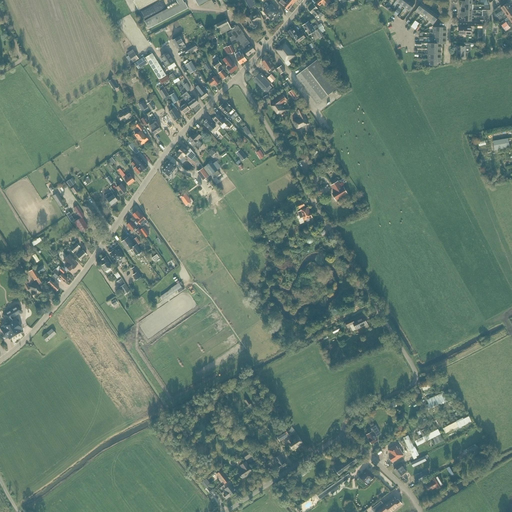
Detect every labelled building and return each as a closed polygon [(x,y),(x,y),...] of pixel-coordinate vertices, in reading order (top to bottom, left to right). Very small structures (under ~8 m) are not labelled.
[(133,0),(138,10),(156,0),(133,0)] [(149,29),(186,9),(188,8),(185,2),(184,3),(182,0),(176,0),(178,3),(144,21),(145,23),(149,29)] [(255,5),(252,0),(244,0),(249,8),(255,5)] [(271,4),(270,2),(268,0),(264,0),(269,5),(263,11),(271,19),(279,12),(271,4)] [(280,2),(279,2),(283,5),(288,10),(291,6),(283,0),(281,0),(280,2)] [(404,8),(410,0),(403,0),(400,5),(398,7),(400,9),(402,6),(404,8)] [(410,0),(404,8),(402,11),(404,12),(406,9),(409,11),(415,3),(412,1),(412,0),(411,0),(410,0)] [(331,12),(338,9),(335,2),(330,5),(328,6),(331,12)] [(501,15),(511,8),(509,4),(508,5),(507,3),(506,3),(505,2),(499,6),(501,7),(503,10),(499,13),(498,12),(494,15),(495,17),(496,19),(498,17),(501,15)] [(420,14),(428,4),(426,3),(424,5),(421,3),(415,11),(416,13),(417,12),(420,14)] [(314,4),(308,9),(312,14),(315,17),(319,15),(321,17),(323,15),(321,13),(318,9),(314,4)] [(424,18),(430,10),(427,8),(429,5),(428,4),(420,14),(423,16),(422,17),(424,18)] [(508,17),(511,14),(511,8),(501,15),(502,17),(506,14),(508,17)] [(429,21),(436,10),(434,9),(432,12),(430,10),(424,18),(425,19),(426,19),(429,21)] [(438,22),(436,20),(439,17),(436,15),(438,12),(436,10),(429,21),(432,23),(431,24),(433,25),(438,22)] [(256,22),(260,19),(257,14),(253,16),(252,14),(245,18),(250,28),(252,27),(252,28),(253,29),(254,29),(255,29),(255,28),(256,28),(256,27),(257,26),(256,26),(256,25),(257,24),(256,22)] [(221,34),(231,29),(226,19),(216,24),(221,34)] [(321,38),(323,36),(315,25),(313,26),(312,27),(308,22),(302,25),(309,35),(316,30),(321,38)] [(443,27),(438,27),(438,22),(433,25),(433,29),(433,32),(443,33),(446,33),(446,31),(443,31),(443,27)] [(318,25),(317,26),(321,33),(325,31),(323,28),(324,28),(321,23),(318,25)] [(474,28),(474,25),(468,24),(468,27),(459,27),(459,28),(458,28),(458,30),(459,30),(459,31),(459,34),(460,34),(460,35),(460,36),(462,36),(463,35),(463,34),(471,35),(471,28),(474,28)] [(255,51),(243,35),(244,34),(237,26),(236,26),(235,25),(231,28),(232,30),(227,34),(229,37),(232,44),(236,42),(239,41),(241,44),(245,49),(243,50),(243,51),(244,51),(248,56),(255,51)] [(299,42),(305,38),(302,33),(298,36),(292,28),(288,31),(292,38),(294,36),(299,42)] [(180,36),(172,40),(177,48),(178,48),(179,50),(186,47),(180,36)] [(288,61),(295,56),(285,42),(275,50),(285,62),(288,60),(288,61)] [(471,43),(462,43),(462,46),(456,46),(456,57),(465,58),(465,46),(470,46),(473,46),(473,43),(471,43)] [(195,44),(186,48),(189,53),(197,48),(195,44)] [(134,52),(129,56),(133,62),(138,59),(134,52)] [(167,67),(174,62),(168,52),(161,56),(167,67)] [(152,54),(145,58),(160,80),(166,76),(152,54)] [(240,64),(246,60),(243,54),(236,58),(240,64)] [(143,57),(135,63),(139,68),(147,62),(143,57)] [(215,63),(213,65),(215,69),(221,64),(218,61),(220,59),(218,57),(213,60),(215,63)] [(234,63),(233,64),(231,62),(227,57),(224,60),(229,67),(227,68),(231,73),(238,68),(234,63)] [(271,72),(274,70),(268,58),(263,61),(261,62),(266,71),(270,69),(271,72)] [(317,104),(338,87),(317,60),(296,76),(317,104)] [(192,62),(186,65),(191,73),(196,70),(192,62)] [(281,74),(285,71),(281,65),(277,68),(281,74)] [(223,79),(228,76),(221,67),(219,69),(221,71),(219,73),(223,79)] [(216,85),(220,82),(213,72),(210,74),(213,78),(208,81),(212,86),(214,84),(216,85)] [(265,89),(269,85),(259,74),(254,79),(259,85),(260,84),(265,89)] [(167,76),(160,80),(163,84),(168,80),(168,79),(169,78),(167,76)] [(113,78),(109,81),(114,90),(119,87),(113,78)] [(164,98),(168,95),(160,83),(159,84),(162,89),(159,91),(164,98)] [(199,84),(194,88),(200,95),(199,95),(202,100),(208,95),(205,91),(199,84)] [(299,97),(293,89),(290,91),(296,99),(299,97)] [(192,108),(199,103),(195,98),(193,100),(187,92),(182,96),(192,108)] [(174,103),(179,100),(174,93),(170,95),(174,103)] [(270,104),(278,115),(285,110),(284,108),(284,107),(283,106),(283,107),(281,104),(287,100),(283,95),(270,104)] [(184,113),(190,109),(183,99),(179,101),(182,106),(180,108),(184,113)] [(172,109),(169,111),(175,121),(181,117),(177,111),(178,110),(175,106),(173,103),(169,105),(172,109)] [(236,112),(232,107),(227,103),(224,105),(223,104),(219,108),(225,114),(226,113),(229,116),(230,117),(233,115),(236,112)] [(293,121),(297,129),(308,123),(301,108),(296,111),(299,118),(293,121)] [(128,111),(118,117),(120,120),(125,117),(126,118),(131,115),(128,111)] [(172,122),(166,113),(159,117),(166,127),(167,126),(168,126),(171,124),(171,123),(172,122)] [(218,114),(213,119),(216,122),(220,126),(223,129),(227,125),(229,128),(233,124),(230,122),(225,117),(223,119),(218,114)] [(209,119),(204,124),(211,131),(213,133),(217,129),(220,126),(216,122),(214,124),(209,119)] [(157,121),(149,126),(155,134),(161,130),(159,126),(160,125),(157,121)] [(139,123),(138,122),(135,124),(136,125),(140,131),(135,135),(142,144),(149,140),(141,130),(144,128),(139,123)] [(200,147),(203,145),(199,142),(197,140),(201,136),(197,132),(193,136),(192,135),(188,139),(195,146),(197,144),(200,147)] [(494,150),(509,147),(508,138),(493,141),(493,142),(494,150)] [(190,149),(188,152),(182,147),(180,149),(178,151),(179,151),(178,152),(179,152),(176,155),(181,159),(183,156),(184,157),(186,155),(191,160),(195,155),(190,149)] [(212,156),(217,151),(214,148),(208,153),(212,156)] [(260,150),(256,152),(260,159),(264,156),(260,150)] [(137,154),(133,158),(143,170),(144,169),(145,169),(147,167),(147,166),(148,165),(137,154)] [(143,170),(137,164),(134,161),(131,163),(134,166),(135,167),(133,168),(138,174),(143,170)] [(211,161),(203,168),(210,176),(211,175),(214,178),(220,174),(218,170),(211,161)] [(177,167),(176,166),(175,165),(174,164),(171,162),(170,162),(163,171),(163,172),(163,171),(169,176),(176,167),(177,167)] [(203,168),(197,172),(203,181),(209,176),(203,168)] [(129,185),(135,180),(131,175),(128,178),(126,175),(123,178),(125,180),(129,185)] [(71,178),(66,182),(70,187),(75,184),(71,178)] [(122,194),(126,191),(121,184),(119,181),(116,184),(118,186),(117,187),(122,194)] [(332,194),(336,200),(346,194),(342,188),(338,181),(331,185),(335,192),(332,194)] [(112,205),(118,200),(111,192),(108,194),(107,193),(104,196),(105,197),(107,200),(108,199),(112,205)] [(57,193),(53,196),(59,207),(64,204),(57,193)] [(184,194),(180,197),(185,204),(189,201),(184,194)] [(299,199),(292,202),(293,205),(296,204),(298,209),(300,208),(300,210),(300,211),(298,212),(300,218),(302,217),(304,221),(312,217),(308,207),(305,208),(304,206),(305,206),(303,202),(303,201),(301,202),(299,199)] [(96,212),(96,211),(92,205),(91,206),(88,202),(82,206),(90,217),(96,212)] [(84,216),(77,206),(73,208),(80,218),(74,222),(77,227),(78,226),(81,231),(88,227),(81,218),(84,216)] [(143,216),(142,216),(137,210),(133,214),(136,219),(142,227),(145,224),(148,221),(143,216)] [(137,225),(136,226),(131,221),(127,225),(132,231),(134,229),(139,235),(142,233),(138,228),(139,228),(137,225)] [(146,237),(149,235),(144,227),(140,230),(146,237)] [(141,251),(139,248),(137,244),(134,246),(128,237),(122,242),(128,251),(132,248),(137,255),(141,251)] [(86,255),(81,248),(77,244),(70,249),(74,254),(75,254),(76,255),(76,256),(80,260),(86,255)] [(113,250),(109,253),(116,262),(124,257),(119,249),(117,251),(116,250),(114,251),(113,250)] [(75,265),(71,260),(73,259),(69,254),(63,259),(67,263),(65,265),(69,270),(75,265)] [(106,257),(102,259),(104,264),(101,266),(105,272),(110,268),(111,270),(114,269),(106,257)] [(39,273),(45,269),(43,265),(36,269),(39,273)] [(39,284),(43,281),(34,267),(28,271),(34,280),(36,279),(39,284)] [(67,279),(62,274),(65,271),(61,268),(58,271),(55,269),(52,272),(54,274),(52,276),(56,279),(58,277),(64,282),(67,279)] [(30,289),(27,284),(26,283),(28,282),(24,276),(23,277),(22,276),(19,278),(26,291),(30,289)] [(49,280),(47,283),(56,291),(59,288),(53,282),(56,280),(52,277),(50,279),(49,280)] [(117,286),(122,283),(119,278),(114,280),(117,286)] [(34,297),(41,293),(35,283),(29,287),(32,291),(31,292),(34,297)] [(163,300),(182,287),(179,283),(171,288),(171,289),(161,296),(163,300)] [(120,287),(125,294),(129,291),(125,284),(120,287)] [(2,327),(0,328),(5,336),(6,338),(8,338),(9,339),(21,331),(20,330),(22,329),(16,319),(15,319),(13,317),(21,312),(17,306),(3,314),(8,322),(1,326),(2,327)] [(356,329),(359,328),(367,324),(364,317),(356,320),(354,321),(353,319),(345,323),(347,326),(353,323),(356,329)] [(46,342),(54,335),(56,334),(52,329),(42,337),(46,342)] [(429,404),(426,405),(428,410),(453,399),(449,390),(427,400),(429,404)] [(397,407),(395,403),(385,407),(387,411),(397,407)] [(460,421),(443,429),(445,433),(459,426),(459,427),(471,421),(468,416),(460,421)] [(422,437),(415,441),(417,446),(428,440),(440,434),(437,429),(429,433),(425,435),(423,431),(427,429),(425,425),(418,429),(419,431),(417,432),(418,435),(421,434),(422,437)] [(369,433),(366,435),(368,437),(367,438),(371,444),(377,440),(375,437),(380,434),(375,426),(369,430),(371,432),(369,433)] [(280,441),(289,435),(286,432),(277,438),(280,441)] [(288,443),(293,450),(303,443),(297,435),(295,436),(296,437),(292,440),(290,438),(287,441),(288,443)] [(391,455),(393,460),(404,455),(400,447),(399,448),(397,444),(390,448),(393,454),(391,455)] [(468,454),(478,448),(476,444),(465,450),(468,454)] [(252,456),(248,450),(247,451),(246,449),(243,451),(244,453),(242,454),(245,457),(243,458),(244,460),(246,459),(246,460),(252,456)] [(280,455),(275,458),(278,464),(278,465),(280,469),(286,465),(284,461),(280,455)] [(339,475),(358,462),(353,456),(335,469),(339,475)] [(424,456),(411,462),(413,466),(426,460),(424,456)] [(242,478),(252,472),(248,465),(245,461),(240,465),(243,468),(238,472),(242,478)] [(397,467),(394,470),(399,477),(406,471),(401,465),(398,467),(397,467)] [(451,475),(458,471),(456,467),(451,469),(451,468),(449,466),(447,467),(451,475)] [(220,469),(215,472),(224,483),(229,480),(220,469)] [(374,476),(366,469),(359,477),(367,484),(370,480),(371,480),(374,476)] [(417,483),(427,477),(425,472),(414,478),(417,483)] [(339,489),(337,486),(350,477),(348,474),(317,496),(320,499),(330,492),(332,494),(339,489)] [(437,488),(443,485),(437,475),(431,479),(432,481),(426,485),(429,491),(436,487),(437,488)] [(226,498),(236,491),(232,485),(230,487),(229,486),(225,489),(227,492),(224,495),(226,498)] [(396,500),(394,497),(384,505),(381,501),(372,509),(374,511),(386,511),(388,511),(389,511),(391,511),(402,504),(398,499),(396,500)]
